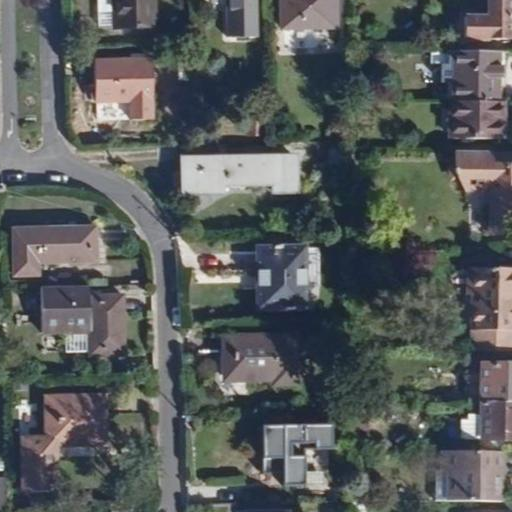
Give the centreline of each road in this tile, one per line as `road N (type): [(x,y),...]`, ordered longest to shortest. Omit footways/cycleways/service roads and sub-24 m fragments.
road 1 (residential): [(169,511),(164,259),(148,219),(111,183),(52,166)]
road 2 (residential): [(11,0),(11,167)]
road 3 (residential): [(52,166),(48,0)]
